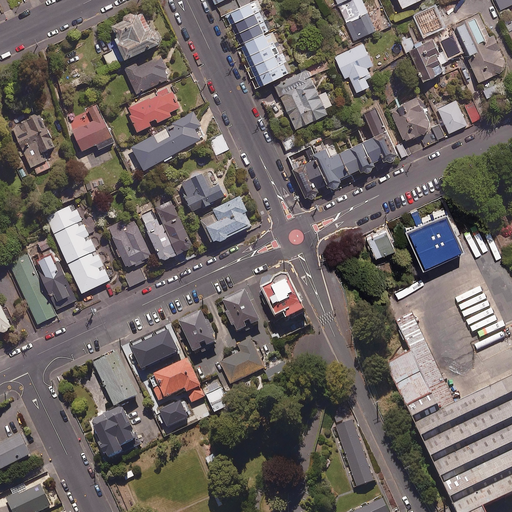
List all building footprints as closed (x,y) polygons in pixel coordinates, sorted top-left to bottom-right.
[(370,0),(332,0),(352,38),(385,26),(370,0)] [(511,5),(511,0),(500,0),(505,9),(511,5)] [(255,2),(232,13),(264,83),(288,72),(255,2)] [(152,31),(143,12),(135,15),(132,14),(129,15),(126,19),(126,21),(112,27),(126,61),(159,46),(162,41),(161,36),(158,33),(152,31)] [(505,70),(478,14),(449,28),(464,60),(476,54),(487,78),(505,70)] [(432,38),(419,44),(434,75),(447,69),(444,62),(451,58),(446,48),(439,51),(432,38)] [(311,40),(297,46),(303,61),(318,55),(311,40)] [(362,40),(333,56),(344,77),(349,75),(357,91),(371,85),(366,78),(371,75),(367,65),(375,62),(362,40)] [(85,55),(82,49),(68,56),(71,61),(85,55)] [(167,68),(162,56),(143,64),(142,61),(125,69),(137,94),(169,79),(164,70),(167,68)] [(307,70),(280,82),(301,126),(328,113),(307,70)] [(181,108),(171,87),(152,95),(153,97),(129,108),(139,132),(152,126),(150,122),(157,119),(158,123),(172,117),(170,113),(181,108)] [(421,98),(398,109),(411,137),(435,126),(421,98)] [(464,123),(451,98),(432,107),(444,132),(464,123)] [(482,118),(474,101),(465,105),(473,122),(482,118)] [(115,143),(97,104),(75,114),(78,120),(71,124),(84,151),(97,145),(100,150),(115,143)] [(316,156),(298,165),(312,195),(404,152),(382,104),(368,111),(376,128),(331,149),(325,138),(311,145),(316,156)] [(145,170),(164,160),(165,163),(174,158),(173,156),(207,138),(202,130),(197,133),(195,129),(202,126),(194,112),(173,124),(174,126),(133,147),(145,170)] [(47,129),(40,114),(11,127),(29,168),(34,166),(37,174),(50,168),(44,152),(56,147),(48,129),(47,129)] [(440,126),(433,129),(437,139),(445,136),(440,126)] [(292,139),(285,142),(288,151),(296,148),(292,139)] [(215,187),(207,172),(181,186),(196,213),(226,196),(220,185),(215,187)] [(88,193),(83,182),(58,193),(56,189),(52,191),(58,206),(88,193)] [(158,208),(180,255),(181,254),(182,258),(197,251),(169,190),(153,197),(158,208)] [(229,239),(228,238),(253,227),(246,213),(249,212),(242,197),(214,210),(220,222),(206,228),(213,242),(221,242),(221,243),(229,239)] [(78,222),(83,220),(77,209),(72,212),(69,206),(47,217),(55,233),(78,222)] [(180,255),(158,208),(141,216),(163,263),(180,255)] [(416,224),(405,229),(424,272),(466,254),(447,211),(422,222),(416,209),(410,212),(416,224)] [(128,224),(126,220),(109,227),(128,268),(152,257),(136,221),(128,224)] [(84,238),(90,235),(85,225),(80,227),(78,222),(55,233),(69,263),(97,250),(91,239),(86,242),(84,238)] [(385,227),(365,236),(375,261),(395,252),(385,227)] [(37,272),(55,311),(77,301),(64,273),(61,274),(51,253),(38,259),(43,269),(37,272)] [(83,294),(111,281),(105,270),(104,271),(102,266),(103,265),(99,255),(95,257),(93,253),(72,263),(78,276),(75,277),(83,294)] [(55,311),(37,272),(30,258),(12,267),(39,324),(57,316),(55,311)] [(149,279),(145,267),(125,275),(130,286),(149,279)] [(290,280),(287,279),(281,279),(276,283),(273,280),(267,280),(263,283),(262,286),(263,290),(276,321),(285,317),(287,323),(306,315),(290,280)] [(261,323),(245,293),(223,304),(238,334),(261,323)] [(0,333),(3,332),(7,332),(10,329),(12,327),(0,301),(0,333)] [(433,392),(439,404),(462,394),(423,309),(400,319),(414,350),(433,392)] [(218,344),(203,313),(180,324),(195,355),(218,344)] [(265,368),(251,340),(239,346),(242,353),(221,363),(232,384),(265,368)] [(389,362),(408,403),(433,392),(414,350),(389,362)] [(139,397),(118,354),(94,365),(115,409),(139,397)] [(205,398),(189,361),(156,376),(161,388),(155,391),(160,402),(186,390),(192,404),(205,398)] [(290,378),(284,365),(266,372),(271,386),(290,378)] [(414,415),(457,511),(471,511),(483,506),(511,493),(511,370),(462,394),(414,415)] [(232,405),(224,388),(207,396),(215,413),(232,405)] [(408,403),(414,415),(439,404),(433,392),(408,403)] [(137,442),(123,410),(93,423),(109,461),(124,454),(121,449),(137,442)] [(358,413),(339,419),(357,481),(376,476),(358,413)] [(180,428),(176,418),(170,421),(174,431),(180,428)] [(0,447),(0,472),(34,457),(24,436),(0,447)] [(223,465),(219,454),(206,459),(211,470),(223,465)] [(126,481),(136,475),(132,469),(122,475),(126,481)] [(28,492),(24,484),(11,490),(14,496),(7,499),(13,511),(40,511),(51,507),(42,486),(28,492)] [(389,511),(383,497),(348,511),(389,511)]
